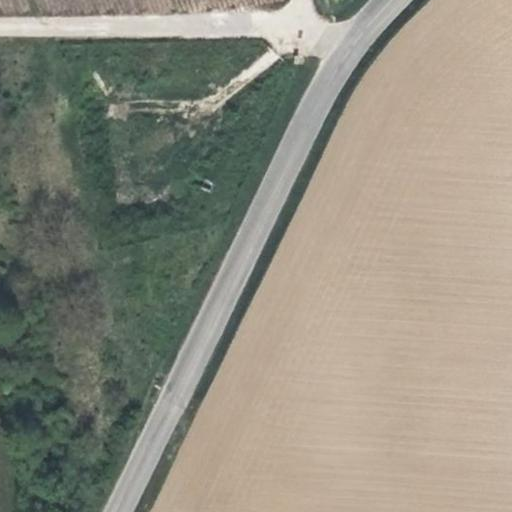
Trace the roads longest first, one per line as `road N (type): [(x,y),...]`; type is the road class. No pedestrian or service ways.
road 1 (tertiary): [(391,0),(330,78),(120,511)]
road 2 (track): [(351,45),(269,26),(0,27)]
